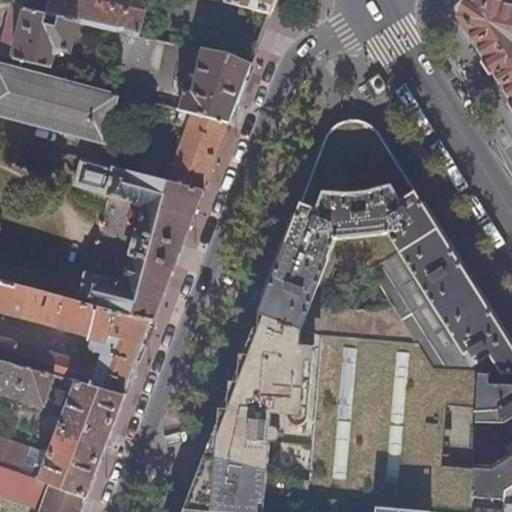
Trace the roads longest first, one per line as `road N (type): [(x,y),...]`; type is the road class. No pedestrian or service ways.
road 1 (residential): [(123,511),(308,52),(370,4)]
road 2 (secondary): [(370,4),(511,229)]
